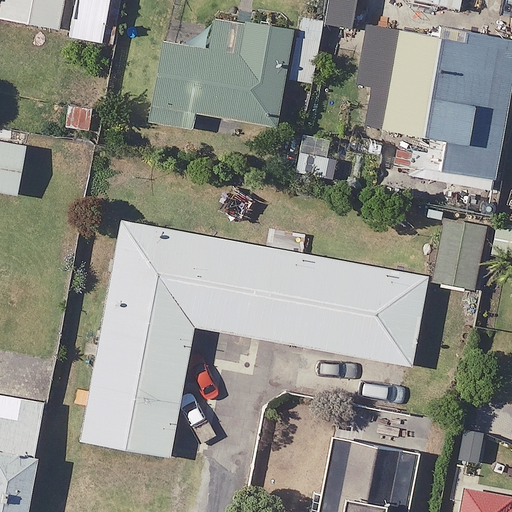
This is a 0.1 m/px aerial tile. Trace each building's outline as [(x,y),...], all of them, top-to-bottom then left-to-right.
[(66,0),(5,0),(2,18),(60,30),(66,0)] [(420,0),(462,8),(463,0),(420,0)] [(317,87),(325,31),(219,15),(214,50),(165,43),(154,121),(195,127),(197,114),(283,126),(290,83),(317,87)] [(497,190),(511,110),(511,53),(393,31),(375,128),(422,138),(415,174),(497,190)] [(30,135),(0,130),(0,191),(20,195),(30,135)] [(334,135),(299,131),(293,176),(328,180),(334,135)] [(431,277),(124,222),(84,442),(174,458),(197,327),(414,366),(431,277)] [(493,231),(448,222),(438,277),(482,286),(493,231)] [(0,511),(30,511),(49,401),(4,394),(8,367),(0,365),(0,511)] [(410,511),(420,457),(335,441),(322,511),(410,511)] [(511,511),(511,498),(467,491),(463,511),(511,511)]
